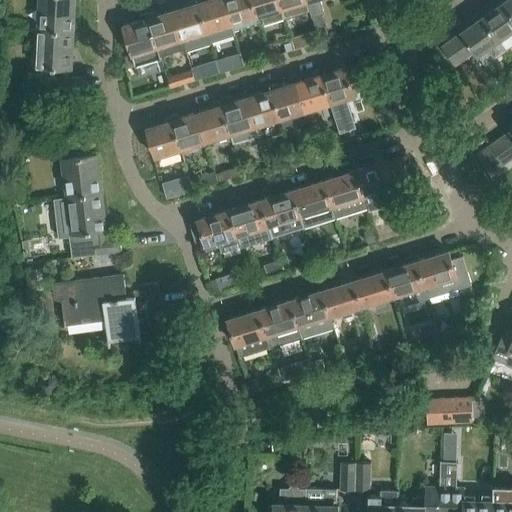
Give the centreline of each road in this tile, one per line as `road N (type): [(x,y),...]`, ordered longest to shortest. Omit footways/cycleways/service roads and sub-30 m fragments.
road 1 (residential): [(400,36),(113,124)]
road 2 (residential): [(204,312),(474,230)]
road 3 (residential): [(167,221),(428,136)]
road 4 (residential): [(233,511),(229,390),(204,312)]
